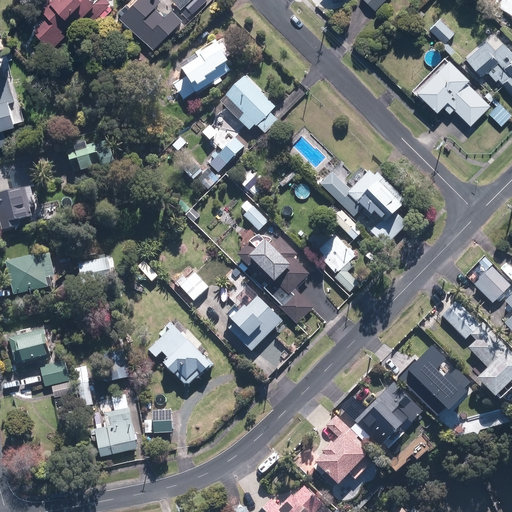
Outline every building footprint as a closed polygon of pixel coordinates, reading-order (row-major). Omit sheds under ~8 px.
[(33,31),(51,49),(85,16),(90,22),(109,4),(106,0),(44,0),(38,7),(47,17),(33,31)] [(134,0),(119,17),(153,49),(181,19),(170,9),(163,16),(154,7),(160,0),(134,0)] [(184,6),(193,14),(206,0),(171,0),(172,0),(181,9),(184,6)] [(363,0),(375,10),(384,0),(363,0)] [(511,0),(500,0),(497,5),(511,14),(511,0)] [(435,34),(444,43),(454,32),(445,23),(435,34)] [(498,79),(511,94),(511,53),(494,33),(465,59),(481,77),(487,72),(495,81),(498,79)] [(180,71),(195,95),(212,84),(214,87),(221,82),(219,79),(230,72),(224,64),(227,63),(222,55),(223,54),(214,41),(179,64),(183,69),(180,71)] [(441,46),(450,55),(455,51),(446,42),(441,46)] [(0,146),(5,145),(0,128),(13,125),(7,102),(13,100),(7,78),(11,77),(3,50),(0,51),(0,146)] [(453,109),(469,125),(490,105),(466,80),(467,79),(448,59),(416,91),(436,111),(442,105),(449,113),(453,109)] [(255,125),(265,134),(277,121),(269,113),(275,108),(243,77),(224,97),(230,103),(226,108),(249,131),(255,125)] [(173,86),(183,100),(193,93),(183,80),(173,86)] [(484,96),(490,101),(494,97),(488,92),(484,96)] [(511,114),(500,103),(492,112),(505,124),(511,116),(511,114)] [(201,133),(209,141),(216,134),(209,126),(201,133)] [(173,147),(177,151),(186,142),(182,138),(173,147)] [(209,165),(219,174),(244,147),(235,138),(209,165)] [(65,148),(72,172),(101,164),(94,140),(65,148)] [(181,167),(193,180),(202,172),(190,159),(181,167)] [(198,179),(209,189),(218,179),(207,169),(198,179)] [(370,232),(385,247),(407,225),(395,213),(406,202),(377,173),(374,177),(368,171),(351,188),(335,172),(323,185),(356,217),(364,210),(369,215),(372,212),(381,221),(370,232)] [(248,172),(239,181),(258,200),(267,191),(248,172)] [(30,187),(0,193),(0,226),(1,230),(15,227),(14,222),(32,218),(30,208),(35,207),(30,187)] [(237,210),(258,232),(268,223),(247,201),(237,210)] [(186,215),(193,222),(199,216),(192,209),(186,215)] [(332,220),(348,235),(356,226),(341,211),(332,220)] [(311,224),(301,213),(296,218),(305,229),(311,224)] [(498,242),(511,227),(511,214),(491,235),(498,242)] [(279,307),(296,325),(313,308),(295,290),(292,294),(290,293),(308,274),(293,259),(296,255),(279,238),(270,247),(264,241),(255,250),(248,243),(236,255),(268,286),(264,290),(281,305),(279,307)] [(334,277),(348,293),(357,284),(346,272),(352,267),(348,263),(355,257),(338,238),(329,246),(326,243),(318,251),(338,274),(334,277)] [(9,282),(12,296),(52,286),(50,278),(54,277),(49,254),(41,256),(41,254),(4,262),(7,274),(2,275),(4,284),(9,282)] [(78,263),(81,285),(111,280),(107,254),(98,255),(99,260),(78,263)] [(120,267),(122,270),(129,266),(124,258),(115,264),(118,268),(120,267)] [(474,285),(492,304),(511,285),(492,267),(474,285)] [(178,286),(194,302),(208,287),(194,273),(187,281),(182,275),(174,283),(178,287),(178,286)] [(511,292),(503,301),(511,310),(511,316),(503,325),(511,333),(511,292)] [(233,334),(251,352),(282,321),(256,296),(244,308),(243,307),(230,320),(238,329),(233,334)] [(476,379),(493,397),(511,379),(511,356),(481,324),(479,325),(456,301),(442,316),(465,340),(469,335),(475,341),(468,348),(487,368),(476,379)] [(183,385),(189,385),(209,365),(200,355),(206,349),(186,329),(180,334),(169,323),(166,327),(169,330),(148,350),(155,357),(161,352),(168,359),(163,364),(183,385)] [(8,338),(14,363),(45,356),(42,346),(46,345),(43,329),(8,338)] [(113,341),(115,352),(124,350),(122,340),(113,341)] [(399,377),(440,416),(448,408),(451,411),(471,390),(468,387),(473,381),(458,368),(452,374),(449,372),(446,375),(439,369),(448,359),(434,346),(419,362),(416,359),(399,377)] [(103,355),(109,381),(129,377),(123,351),(103,355)] [(40,366),(45,387),(68,382),(63,361),(40,366)] [(344,386),(355,369),(348,364),(337,381),(344,386)] [(78,368),(80,380),(88,379),(87,367),(78,368)] [(52,388),(54,398),(71,395),(69,385),(52,388)] [(364,402),(377,390),(371,385),(359,396),(364,402)] [(355,423),(369,437),(379,447),(407,418),(411,422),(422,411),(404,393),(384,394),(378,400),(376,398),(353,421),(355,423)] [(94,429),(100,457),(137,449),(125,394),(111,397),(114,411),(104,413),(106,427),(94,429)] [(511,405),(454,420),(458,437),(511,422),(511,405)] [(152,411),(153,434),(172,433),(171,410),(152,411)] [(356,438),(357,437),(336,416),(326,426),(337,438),(331,444),(330,442),(320,452),(321,453),(313,462),(337,485),(348,473),(354,479),(368,464),(362,459),(370,451),(356,438)] [(355,423),(349,429),(364,443),(369,437),(355,423)] [(438,441),(427,430),(391,463),(399,472),(416,456),(419,459),(438,441)] [(314,511),(322,504),(303,486),(293,497),(291,495),(280,507),(271,499),(258,511),(314,511)]
